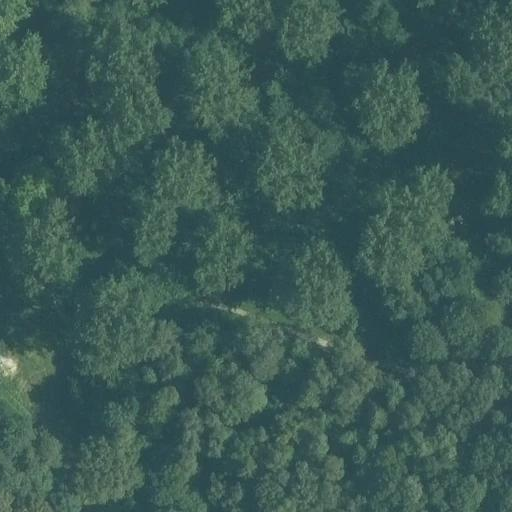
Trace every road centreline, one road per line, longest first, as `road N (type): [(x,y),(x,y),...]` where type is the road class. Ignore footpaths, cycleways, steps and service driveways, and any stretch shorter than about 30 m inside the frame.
road 1 (track): [(0,341),(98,497),(136,511)]
road 2 (track): [(0,163),(63,111),(106,0)]
